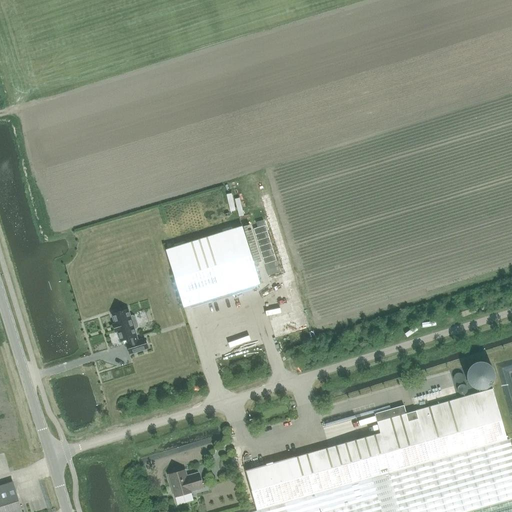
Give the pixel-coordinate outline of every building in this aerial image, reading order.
[(175,248),(165,250),(183,307),(183,308),(211,299),(212,302),(232,296),(231,293),(260,284),(260,283),(259,283),(242,227),(233,230),(232,227),(222,230),(222,233),(185,244),(184,241),(174,245),(175,248)] [(277,266),(266,231),(255,234),(266,270),(277,266)] [(128,310),(112,314),(115,324),(113,325),(115,332),(117,332),(120,341),(128,339),(129,344),(126,344),(129,354),(148,348),(145,339),(137,341),(134,329),(136,328),(137,326),(134,317),(132,316),(130,317),(128,310)] [(246,471),(245,471),(256,511),(507,441),(492,389),(455,400),(406,414),(404,405),(374,414),(380,434),(246,471)] [(256,511),(251,511),(511,511),(511,449),(509,440),(507,441),(256,511)] [(168,475),(175,497),(191,492),(190,491),(203,488),(198,473),(186,477),(184,470),(180,472),(178,470),(174,471),(172,474),(168,475)] [(0,511),(21,511),(13,482),(0,485),(0,511)]
